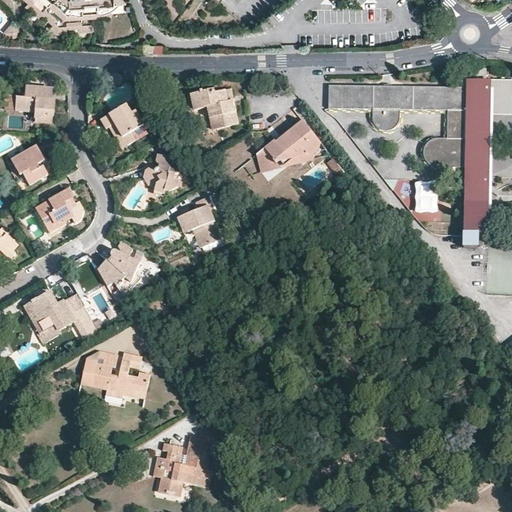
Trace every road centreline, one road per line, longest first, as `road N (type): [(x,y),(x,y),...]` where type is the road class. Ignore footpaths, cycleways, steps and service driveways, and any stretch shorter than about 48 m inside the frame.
road 1 (residential): [(0,292),(88,242),(104,222),(103,190),(80,142),(79,59)]
road 2 (track): [(0,502),(27,510),(191,424)]
road 3 (residential): [(79,59),(291,60)]
road 4 (residential): [(139,0),(151,32),(169,43),(250,41),(288,31)]
road 5 (residential): [(291,60),(399,57),(455,40)]
road 6 (track): [(400,433),(259,511)]
road 7 (residential): [(288,31),(403,25),(405,13),(389,0)]
road 8 (track): [(0,406),(130,338)]
